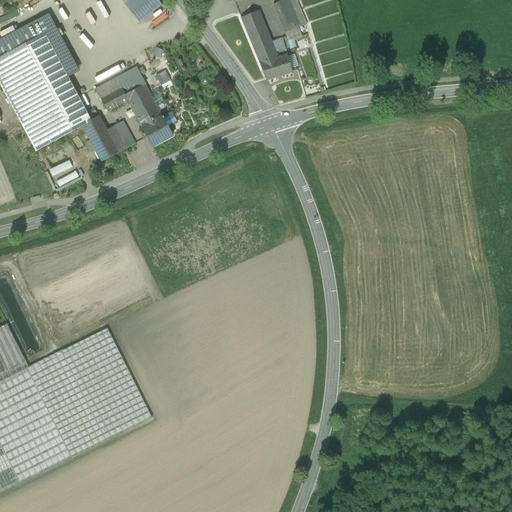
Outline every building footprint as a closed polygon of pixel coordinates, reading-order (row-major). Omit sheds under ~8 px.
[(162,6),(157,0),(122,0),(140,23),(162,6)] [(286,0),(285,0),(274,5),(280,21),(293,15),(286,0)] [(295,0),(286,0),(298,28),(299,28),(306,25),(295,0)] [(259,11),(241,18),(250,41),(268,33),(259,11)] [(67,78),(79,71),(48,14),(0,39),(0,54),(2,58),(44,35),(67,78)] [(293,15),(280,21),(286,34),(298,28),(293,15)] [(298,28),(286,34),(288,41),(301,36),(299,28),(298,28)] [(272,43),(268,33),(250,41),(260,64),(287,56),(282,39),(272,43)] [(2,58),(0,58),(0,82),(36,150),(81,125),(90,121),(67,78),(44,35),(2,58)] [(162,51),(155,48),(153,56),(159,59),(162,51)] [(287,56),(260,64),(267,80),(292,72),(287,56)] [(164,59),(154,65),(158,71),(167,66),(164,59)] [(412,65),(412,75),(422,75),(422,65),(412,65)] [(136,68),(126,73),(130,80),(140,75),(136,68)] [(171,82),(165,71),(156,76),(161,87),(171,82)] [(92,77),(94,82),(108,77),(106,72),(92,77)] [(126,73),(116,79),(122,88),(121,88),(125,95),(145,85),(140,75),(130,80),(126,73)] [(116,79),(95,90),(101,100),(121,88),(122,88),(116,79)] [(162,117),(145,85),(125,95),(128,101),(142,128),(162,117)] [(121,88),(101,100),(108,112),(128,101),(125,95),(121,88)] [(90,121),(81,125),(101,162),(119,153),(107,130),(99,116),(90,121)] [(142,128),(152,147),(173,136),(163,117),(142,128)] [(116,125),(107,130),(119,153),(128,148),(116,125)] [(71,160),(50,168),(58,186),(79,177),(71,160)] [(124,247),(32,293),(40,309),(132,263),(124,247)] [(133,265),(41,310),(48,326),(140,280),(133,265)] [(142,281),(49,327),(57,343),(149,297),(142,281)] [(0,382),(27,369),(29,368),(7,324),(0,327),(0,382)] [(107,329),(61,352),(106,441),(152,418),(107,329)] [(29,368),(27,369),(71,458),(106,441),(61,352),(29,368)] [(27,369),(0,382),(0,443),(20,484),(71,458),(27,369)] [(0,443),(0,494),(20,484),(0,443)]
